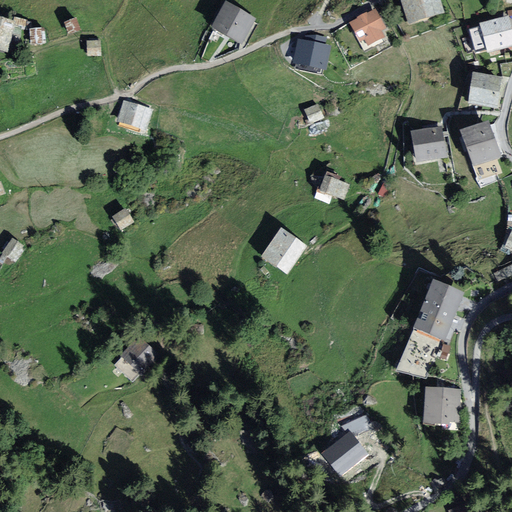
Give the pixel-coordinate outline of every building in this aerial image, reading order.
[(436,0),(404,0),(410,21),(440,13),(436,0)] [(253,22),(224,6),(212,28),(241,44),(253,22)] [(374,11),(351,22),(363,46),(385,36),(374,11)] [(511,45),(511,35),(507,17),(478,24),(486,52),(511,45)] [(306,38),(305,43),(324,47),(325,41),(306,38)] [(301,43),(295,68),(323,73),(328,48),(324,47),(305,43),(301,43)] [(496,108),(499,80),(469,76),(466,105),(496,108)] [(146,111),(120,103),(114,124),(140,132),(146,111)] [(498,157),(487,124),(460,133),(471,166),(498,157)] [(446,161),(440,131),(411,136),(416,166),(446,161)] [(321,177),(314,195),(337,205),(344,187),(321,177)] [(120,234),(132,227),(121,208),(109,215),(120,234)] [(511,227),(509,226),(501,250),(511,253),(511,227)] [(302,246),(276,230),(258,257),(284,274),(302,246)] [(0,249),(0,252),(9,260),(24,243),(13,234),(0,249)] [(499,282),(511,275),(511,265),(495,274),(499,282)] [(429,381),(458,295),(424,284),(395,370),(429,381)] [(154,361),(133,340),(115,357),(136,378),(154,361)] [(458,390),(423,389),(422,422),(459,423),(460,406),(457,407),(458,390)] [(339,473),(370,456),(355,429),(324,446),(339,473)]
